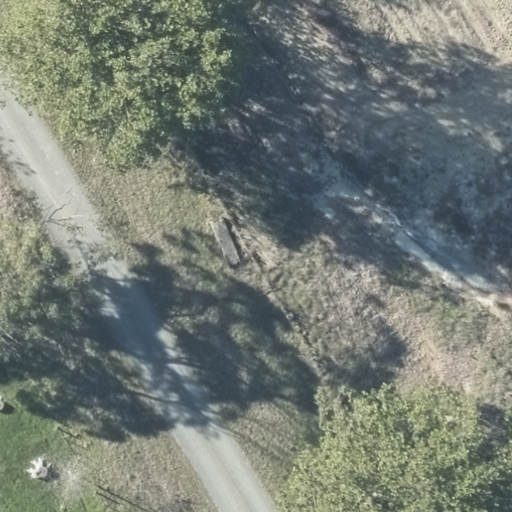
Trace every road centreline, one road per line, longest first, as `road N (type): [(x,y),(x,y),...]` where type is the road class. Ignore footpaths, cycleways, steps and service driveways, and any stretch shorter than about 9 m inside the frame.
road 1 (unclassified): [(0,86),(248,511)]
road 2 (track): [(293,0),(418,129),(511,117)]
